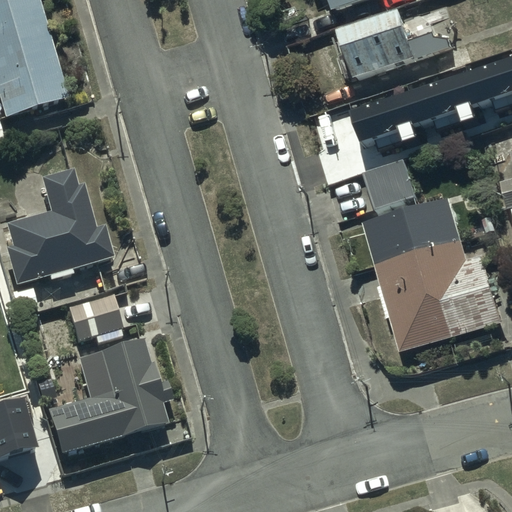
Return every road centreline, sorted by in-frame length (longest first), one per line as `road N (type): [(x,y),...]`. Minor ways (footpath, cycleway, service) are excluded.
road 1 (residential): [(257,493),(116,0)]
road 2 (residential): [(215,0),(347,469)]
road 3 (residential): [(511,422),(347,469)]
